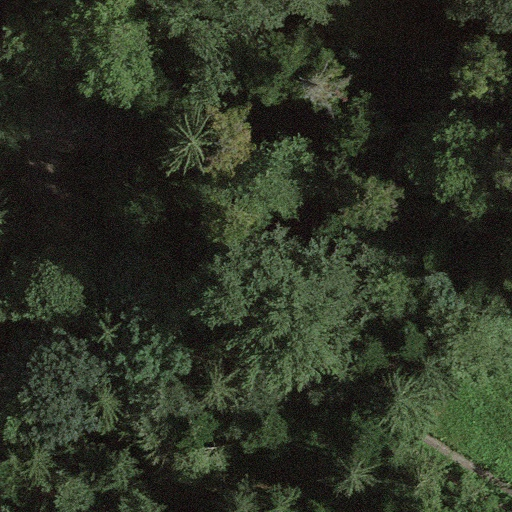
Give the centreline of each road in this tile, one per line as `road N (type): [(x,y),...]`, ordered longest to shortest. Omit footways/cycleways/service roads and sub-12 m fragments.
road 1 (track): [(18,0),(20,114),(30,169),(71,226),(208,303),(511,511)]
road 2 (track): [(20,114),(58,126),(269,118),(400,97),(511,97)]
road 3 (track): [(511,262),(330,198),(176,166),(58,126)]
